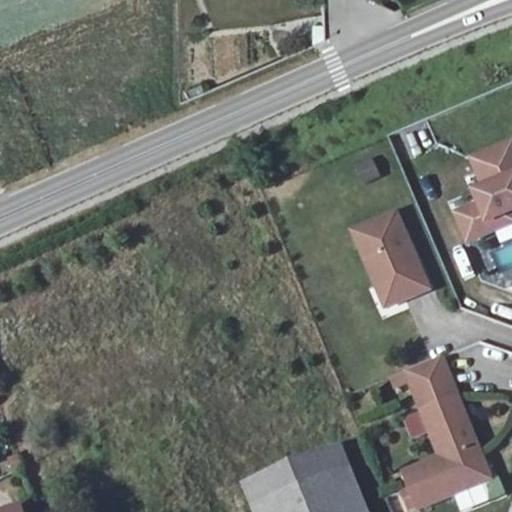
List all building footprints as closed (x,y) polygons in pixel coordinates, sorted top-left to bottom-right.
[(511,145),(485,156),(490,167),(480,171),(490,195),(456,209),(470,244),(495,233),(491,224),(511,215),(511,145)] [(359,166),(365,182),(381,176),(376,160),(359,166)] [(414,264),(406,245),(411,243),(399,215),(355,234),(377,287),(390,292),(399,288),(405,302),(431,291),(419,262),(414,264)] [(495,233),(511,225),(511,215),(491,224),(495,233)] [(414,264),(419,262),(411,243),(406,245),(414,264)] [(390,292),(377,287),(387,310),(405,302),(399,288),(390,292)] [(443,356),(407,370),(443,460),(405,475),(411,491),(403,494),(410,511),(411,511),(419,509),(420,511),(494,481),(443,356)] [(275,511),(349,511),(326,454),(263,480),(275,511)] [(165,483),(170,498),(202,487),(196,472),(165,483)] [(456,498),(459,511),(469,511),(509,501),(505,484),(456,498)]
